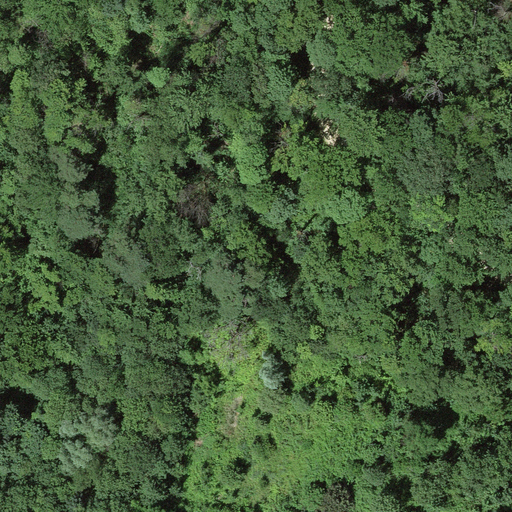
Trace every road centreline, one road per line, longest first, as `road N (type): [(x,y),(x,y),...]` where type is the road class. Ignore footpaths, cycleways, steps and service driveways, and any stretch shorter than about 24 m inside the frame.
road 1 (track): [(511,280),(345,151),(319,97),(323,37),(343,0)]
road 2 (track): [(511,69),(467,63),(320,83)]
